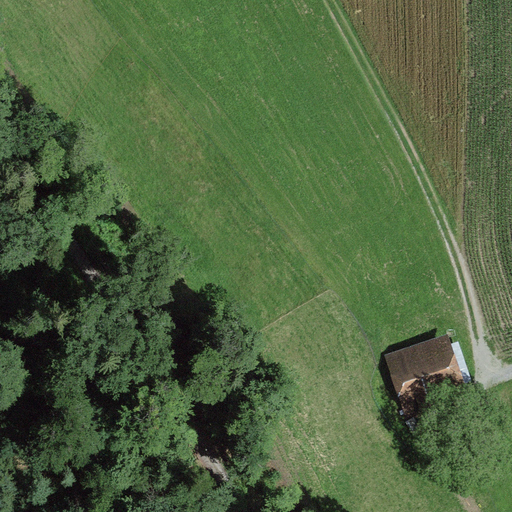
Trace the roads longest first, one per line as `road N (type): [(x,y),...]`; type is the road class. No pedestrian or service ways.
road 1 (track): [(0,151),(237,511)]
road 2 (track): [(329,0),(426,186),(458,264),(485,380)]
road 3 (track): [(206,511),(114,465),(0,344)]
